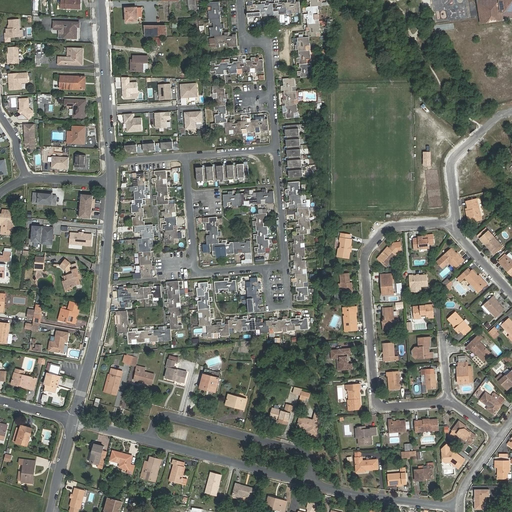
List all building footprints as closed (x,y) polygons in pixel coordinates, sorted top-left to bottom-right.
[(81,0),(60,0),(61,9),(81,9),(81,0)] [(287,7),(283,8),(282,4),(279,4),(279,0),(274,0),(275,3),(273,3),(274,11),(278,11),(278,15),(287,14),(287,10),(287,7)] [(300,13),(299,1),(295,2),(295,3),(292,3),(292,0),(287,0),(288,2),(282,3),(282,4),(283,8),(287,7),(287,10),(291,10),(291,14),(300,13)] [(511,0),(480,0),(478,0),(482,23),(511,18),(511,0)] [(274,15),(274,11),(273,3),(269,4),(269,5),(266,5),(266,1),(261,2),(261,4),(256,5),(256,6),(256,10),(261,10),(261,13),(265,12),(265,16),(274,15)] [(219,2),(208,2),(208,6),(212,6),(212,11),(208,11),(209,19),(221,18),(220,15),(219,15),(218,12),(223,11),(222,7),(220,7),(219,2)] [(261,10),(256,10),(256,6),(256,5),(253,5),(253,2),(248,3),(248,5),(247,5),(248,17),(261,16),(261,13),(261,10)] [(319,21),(319,19),(315,19),(315,15),(319,15),(318,6),(310,7),(306,7),(306,11),(308,11),(308,14),(304,14),(304,19),(307,19),(307,24),(319,23),(319,21)] [(126,22),(138,21),(137,17),(141,17),(141,7),(127,8),(127,11),(126,12),(126,22)] [(289,23),(289,14),(279,15),(279,23),(289,23)] [(221,18),(209,19),(209,23),(213,23),(213,27),(210,28),(210,36),(215,36),(222,35),(222,31),(220,31),(220,28),(224,28),(224,23),(221,24),(221,18)] [(20,20),(10,20),(11,29),(7,29),(8,34),(6,34),(6,38),(21,37),(21,32),(20,20)] [(80,27),(80,22),(54,21),(53,28),(63,28),(63,33),(58,33),(58,38),(77,39),(77,27),(80,27)] [(316,32),(320,31),(319,23),(307,24),(308,28),(309,28),(309,31),(305,31),(306,35),(308,35),(308,37),(309,37),(317,36),(316,32)] [(145,26),(145,36),(167,36),(166,26),(145,26)] [(215,38),(210,38),(210,47),(215,46),(215,47),(219,47),(219,44),(228,43),(228,46),(237,46),(236,34),(232,35),(232,36),(229,36),(229,32),(225,32),(225,35),(222,35),(215,36),(215,38)] [(306,46),(310,46),(309,37),(308,37),(297,38),(298,42),(299,42),(299,45),(295,45),(296,50),(298,49),(298,51),(307,51),(306,46)] [(10,48),(10,54),(11,60),(9,60),(9,64),(20,64),(19,47),(10,48)] [(81,49),(73,48),(73,54),(73,58),(58,57),(58,64),(82,65),(82,60),(81,60),(81,49)] [(300,64),(311,63),(310,50),(307,51),(298,51),(299,55),(300,55),(300,58),(296,58),(297,63),(299,63),(300,64)] [(131,62),(131,71),(144,71),(144,62),(148,62),(148,56),(133,56),(133,62),(131,62)] [(246,62),(246,66),(250,65),(250,68),(255,68),(255,72),(264,71),(263,59),(259,60),(259,62),(256,62),(256,57),(251,58),(251,60),(246,61),(246,62)] [(250,68),(250,65),(246,66),(246,62),(243,62),(242,58),(238,59),(238,61),(236,61),(238,73),(251,72),(250,68)] [(225,60),(225,62),(220,63),(220,64),(220,68),(224,68),(224,71),(229,70),(229,74),(238,73),(236,61),(233,62),(233,63),(230,64),(229,59),(225,60)] [(224,68),(220,68),(220,64),(217,65),(216,61),(212,61),(212,63),(210,64),(211,72),(216,71),(216,75),(225,74),(224,71),(224,68)] [(300,76),(301,78),(309,77),(308,72),(312,72),(311,63),(300,64),(300,68),(301,68),(302,71),(297,71),(298,76),(300,76)] [(10,74),(11,90),(20,89),(20,85),(20,83),(29,82),(28,73),(10,74)] [(85,77),(61,76),(60,89),(83,89),(83,83),(85,83),(85,77)] [(292,87),(296,87),(295,78),(283,79),(283,83),(285,83),(285,86),(281,86),(281,91),(284,90),(284,92),(292,92),(292,87)] [(123,79),(124,98),(136,97),(136,85),(138,85),(138,79),(123,79)] [(197,83),(179,84),(181,105),(187,104),(186,98),(198,97),(197,83)] [(170,84),(157,85),(159,100),(171,99),(170,84)] [(213,98),(214,106),(226,105),(226,102),(224,102),(224,99),(228,98),(228,94),(225,94),(224,89),(212,90),(213,93),(216,93),(217,97),(213,98)] [(297,104),(298,104),(297,91),(292,92),(284,92),(284,96),(286,96),(286,99),(282,99),(282,104),(285,104),(285,105),(297,104)] [(51,95),(38,94),(38,103),(51,103),(51,95)] [(30,98),(20,99),(21,109),(22,109),(24,112),(23,113),(29,119),(34,115),(34,112),(30,108),(30,98)] [(86,101),(66,100),(66,105),(74,106),(74,117),(85,118),(86,101)] [(294,118),(293,113),(298,112),(297,104),(285,105),(286,109),(287,109),(287,112),(283,112),(283,117),(286,116),(286,118),(294,118)] [(226,105),(214,106),(214,110),(218,110),(218,114),(215,115),(215,123),(216,123),(224,122),(227,122),(227,118),(225,118),(225,115),(229,115),(229,111),(226,111),(226,105)] [(201,111),(184,112),(185,130),(196,129),(196,123),(202,123),(201,111)] [(169,112),(154,113),(155,129),(170,128),(169,112)] [(126,123),(126,131),(141,130),(140,117),(134,118),(133,113),(123,113),(123,123),(126,123)] [(251,122),(251,125),(255,125),(255,128),(260,128),(260,131),(269,131),(268,119),(264,119),(264,121),(261,121),(260,117),(256,117),(256,120),(251,120),(251,122)] [(255,125),(251,125),(251,122),(251,120),(248,121),(247,118),(243,118),(243,121),(242,121),(243,133),(256,132),(255,128),(255,125)] [(230,119),(230,122),(227,122),(224,122),(226,134),(230,134),(229,130),(234,130),(234,134),(243,133),(242,121),(238,121),(238,123),(234,123),(234,119),(230,119)] [(291,135),(300,135),(299,128),(301,128),(300,124),(289,125),(290,129),(285,129),(286,136),(290,135),(291,135)] [(72,142),(72,143),(84,144),(85,127),(73,126),(73,132),(68,131),(67,142),(72,142)] [(36,129),(26,129),(26,148),(36,148),(36,129)] [(291,146),(300,145),(300,138),(301,138),(301,135),(300,135),(291,135),(290,135),(290,139),(286,140),(287,146),(291,146)] [(161,150),(173,149),(173,144),(173,142),(161,143),(161,145),(161,150)] [(155,150),(155,146),(155,145),(155,143),(143,144),(143,146),(143,148),(143,151),(155,150)] [(300,155),(301,155),(301,149),(302,149),(302,145),(300,145),(291,146),(291,150),(287,150),(287,156),(292,156),(300,155)] [(431,152),(423,152),(423,166),(430,166),(431,152)] [(75,155),(75,167),(85,168),(86,155),(75,155)] [(293,166),(302,166),(301,159),(303,159),(303,155),(301,155),(300,155),(292,156),(292,160),(288,160),(288,167),(293,166)] [(238,172),(239,178),(245,178),(245,179),(249,179),(249,171),(245,171),(244,164),(238,164),(238,172)] [(227,165),(228,171),(228,173),(228,179),(235,178),(235,180),(239,179),(239,178),(238,172),(234,172),(234,165),(227,165)] [(213,166),(207,167),(207,174),(207,177),(208,181),(214,180),(214,182),(218,181),(218,180),(217,173),(214,174),(213,166)] [(223,166),(217,166),(217,173),(218,180),(225,179),(225,181),(228,180),(228,179),(228,173),(224,173),(223,166)] [(289,177),(303,176),(302,169),(304,169),(304,166),(302,166),(293,166),(293,170),(289,171),(289,177)] [(203,167),(196,168),(197,182),(204,181),(204,182),(208,182),(208,181),(207,177),(207,174),(203,175),(203,167)] [(166,170),(155,171),(155,175),(156,175),(157,178),(152,178),(153,183),(155,183),(156,188),(168,187),(166,170)] [(147,178),(147,174),(144,174),(144,172),(136,173),(136,178),(133,178),(133,186),(137,186),(140,186),(140,182),(143,182),(143,179),(147,178)] [(300,181),(288,182),(288,186),(290,186),(290,190),(286,191),(286,194),(288,194),(289,196),(297,195),(296,190),(300,190),(300,181)] [(148,191),(148,187),(145,187),(145,182),(143,182),(140,182),(140,186),(137,186),(138,190),(134,191),(135,199),(143,199),(146,199),(146,195),(145,195),(144,192),(148,191)] [(156,192),(158,192),(158,195),(154,195),(154,199),(157,199),(157,205),(163,204),(169,204),(169,202),(169,200),(165,200),(165,196),(168,196),(168,187),(156,188),(156,192)] [(266,203),(274,203),(274,191),(269,191),(270,193),(266,193),(266,189),(262,189),(262,192),(257,192),(258,204),(261,204),(261,200),(265,200),(266,203)] [(240,193),(241,205),(245,205),(244,201),(249,201),(249,205),(258,204),(257,192),(253,192),(253,194),(250,194),(249,190),(245,190),(245,193),(240,193)] [(228,194),(223,195),(224,206),(228,206),(228,203),(232,202),(232,206),(241,205),(240,193),(236,194),(236,195),(233,195),(233,191),(228,192),(228,194)] [(57,196),(32,192),(31,204),(56,206),(57,196)] [(93,196),(81,194),(78,218),(90,218),(92,208),(94,208),(95,199),(92,200),(93,196)] [(291,199),(291,204),(287,204),(287,207),(290,207),(290,209),(297,208),(298,208),(297,203),(301,203),(300,195),(297,195),(289,196),(289,199),(291,199)] [(145,200),(143,200),(143,199),(135,199),(135,204),(131,204),(132,213),(136,213),(139,212),(139,208),(142,208),(141,205),(146,205),(145,200)] [(479,215),(478,209),(479,208),(477,199),(466,202),(468,211),(466,211),(469,222),(482,219),(481,214),(479,215)] [(169,204),(163,204),(164,208),(165,208),(166,211),(161,212),(162,216),(164,216),(165,218),(173,217),(172,212),(176,212),(175,204),(173,204),(169,204)] [(299,221),(307,220),(306,216),(310,216),(309,207),(298,208),(297,208),(298,212),(299,212),(299,215),(295,215),(296,220),(299,220),(299,221)] [(147,218),(146,213),(144,213),(143,208),(142,208),(139,208),(139,212),(136,213),(136,217),(132,217),(133,226),(145,225),(144,221),(143,221),(143,218),(147,218)] [(14,219),(15,219),(16,211),(8,210),(7,214),(0,214),(0,218),(2,218),(1,233),(12,234),(14,219)] [(267,222),(267,213),(259,214),(255,214),(255,218),(257,218),(257,221),(253,221),(253,226),(256,226),(256,227),(264,227),(264,222),(267,222)] [(165,218),(165,221),(166,221),(167,224),(162,225),(163,229),(165,229),(166,231),(174,230),(173,225),(177,225),(176,217),(173,217),(165,218)] [(220,218),(217,219),(217,217),(209,218),(209,222),(205,222),(206,231),(210,231),(213,230),(213,227),(216,226),(216,223),(220,223),(220,218)] [(299,233),(299,234),(303,234),(304,234),(308,234),(307,229),(311,229),(310,220),(307,220),(299,221),(299,222),(298,222),(299,225),(300,225),(300,228),(296,228),(297,233),(299,233)] [(145,230),(141,230),(142,239),(150,238),(154,238),(153,234),(152,234),(152,231),(156,230),(155,226),(153,226),(153,224),(145,225),(145,230)] [(53,227),(31,225),(30,242),(52,245),(53,227)] [(221,236),(221,231),(218,231),(218,226),(216,226),(213,227),(213,230),(210,231),(210,235),(206,235),(207,244),(212,244),(219,243),(219,239),(217,239),(217,236),(221,236)] [(257,239),(257,240),(265,240),(265,235),(268,235),(268,226),(264,227),(256,227),(256,231),(258,231),(258,234),(254,234),(254,239),(257,239)] [(486,227),(477,236),(486,245),(495,237),(486,227)] [(175,243),(174,239),(178,238),(182,238),(181,232),(178,233),(177,230),(174,230),(166,231),(166,234),(167,234),(168,237),(163,238),(164,242),(166,242),(167,244),(175,243)] [(92,234),(70,232),(69,245),(92,246),(92,234)] [(290,247),(293,247),(293,249),(301,248),(301,243),(304,243),(304,234),(303,234),(299,234),(292,235),(292,239),(294,239),(294,242),(290,242),(290,247)] [(338,249),(337,256),(349,258),(352,240),(350,239),(351,235),(341,234),(340,241),(341,242),(340,247),(338,249)] [(434,244),(434,234),(427,235),(427,236),(418,237),(418,238),(413,239),(414,249),(430,248),(429,244),(434,244)] [(495,237),(486,245),(494,254),(501,249),(498,246),(501,244),(495,237)] [(142,239),(138,239),(139,252),(151,251),(151,247),(149,247),(149,244),(153,244),(153,239),(150,240),(150,238),(142,239)] [(234,242),(235,254),(243,253),(245,253),(252,252),(250,241),(246,241),(246,242),(244,243),(243,238),(239,239),(239,241),(234,242)] [(257,244),(259,244),(259,247),(255,247),(255,252),(258,252),(258,253),(266,253),(266,248),(269,248),(269,239),(265,240),(257,240),(257,244)] [(219,243),(212,244),(213,255),(217,255),(217,251),(226,251),(226,254),(235,254),(234,242),(230,242),(230,244),(227,244),(227,240),(222,240),(222,243),(219,243)] [(393,242),(378,259),(387,267),(400,251),(401,251),(400,242),(393,242)] [(291,260),(294,260),(294,262),(302,261),(302,256),(305,256),(305,247),(301,248),(293,249),(293,252),(295,252),(295,255),(291,255),(291,260)] [(450,263),(455,269),(464,260),(461,256),(460,257),(452,248),(443,256),(444,256),(437,262),(443,268),(447,264),(448,264),(450,263)] [(5,264),(5,261),(11,262),(12,252),(4,251),(3,255),(0,255),(0,278),(5,279),(6,264),(5,264)] [(151,251),(139,252),(140,265),(144,265),(152,264),(152,261),(150,261),(150,257),(154,257),(154,253),(151,253),(151,251)] [(242,264),(253,263),(252,252),(245,253),(246,260),(242,260),(242,264)] [(499,262),(506,270),(507,269),(510,272),(509,273),(511,276),(511,260),(507,255),(500,261),(499,262)] [(45,257),(37,257),(36,263),(35,263),(35,265),(42,266),(42,268),(44,268),(45,257)] [(72,264),(65,259),(60,266),(65,270),(68,279),(65,280),(68,288),(81,284),(80,279),(78,280),(77,275),(80,274),(76,263),(72,264)] [(302,261),(294,262),(294,265),(296,265),(296,268),(292,268),(292,273),(295,273),(295,275),(303,274),(303,269),(306,269),(306,261),(302,261)] [(141,270),(141,279),(153,278),(153,274),(151,274),(151,271),(156,270),(155,266),(152,266),(152,264),(144,265),(144,269),(141,270)] [(458,279),(460,282),(465,277),(470,283),(475,289),(476,289),(483,282),(478,276),(472,270),(471,271),(468,269),(458,279)] [(353,296),(352,292),(353,292),(352,282),(350,282),(349,273),(340,274),(341,283),(342,283),(343,293),(345,292),(346,296),(353,296)] [(297,278),(297,281),(293,282),(293,286),(296,286),(296,288),(304,287),(304,282),(308,282),(307,274),(303,274),(295,275),(295,278),(297,278)] [(392,274),(380,274),(382,296),(394,295),(392,274)] [(427,275),(409,276),(410,287),(412,287),(412,291),(420,291),(419,286),(428,286),(427,275)] [(479,275),(478,276),(483,282),(476,289),(478,292),(487,284),(479,275)] [(247,295),(259,294),(259,290),(257,291),(257,288),(261,287),(261,283),(258,283),(258,277),(250,278),(250,281),(246,282),(247,295)] [(219,289),(228,289),(228,292),(237,292),(236,280),(232,280),(232,282),(229,282),(229,278),(224,278),(225,281),(215,281),(216,293),(219,293),(219,289)] [(179,289),(179,281),(167,282),(167,286),(169,286),(169,289),(165,289),(165,294),(168,293),(168,299),(170,299),(174,299),(173,294),(176,294),(176,290),(179,289)] [(211,284),(208,284),(208,282),(200,283),(200,287),(197,288),(197,296),(201,296),(204,296),(204,292),(207,292),(207,288),(211,288),(211,284)] [(157,286),(157,288),(154,288),(153,284),(149,284),(149,287),(144,287),(145,299),(149,299),(148,295),(153,295),(153,298),(162,298),(161,286),(157,286)] [(136,299),(145,299),(144,287),(140,287),(140,289),(137,289),(137,285),(132,285),(132,288),(127,289),(127,290),(127,293),(131,293),(132,296),(136,296),(136,299)] [(131,293),(127,293),(127,290),(124,290),(124,286),(119,287),(119,289),(118,289),(118,297),(123,297),(123,301),(132,300),(132,296),(131,293)] [(305,295),(309,295),(308,293),(308,291),(308,289),(308,287),(304,287),(296,288),(296,291),(298,291),(298,294),(294,295),(294,299),(297,299),(297,301),(305,300),(305,295)] [(207,292),(204,292),(204,296),(201,296),(201,300),(198,301),(198,309),(210,309),(210,305),(208,305),(208,302),(212,301),(212,297),(209,297),(209,292),(207,292)] [(177,303),(180,302),(180,294),(176,294),(173,294),(174,299),(170,299),(170,302),(166,302),(166,307),(169,306),(169,308),(177,308),(177,303)] [(259,294),(247,295),(248,299),(251,299),(252,303),(248,303),(249,312),(260,311),(260,307),(259,307),(258,304),(263,304),(262,299),(259,299),(259,294)] [(491,312),(496,317),(504,310),(495,300),(496,299),(493,296),(484,304),(491,312)] [(76,319),(77,312),(79,313),(81,304),(70,302),(68,310),(65,310),(63,319),(67,320),(67,321),(75,323),(77,319),(76,319)] [(491,312),(484,304),(481,307),(489,314),(491,312)] [(433,305),(420,305),(420,306),(414,307),(414,311),(416,311),(416,319),(422,318),(421,315),(426,315),(426,317),(429,316),(429,318),(434,317),(433,305)] [(178,325),(178,316),(182,315),(181,307),(177,308),(169,308),(169,312),(171,312),(171,315),(167,315),(167,320),(170,319),(171,328),(171,330),(182,329),(182,325),(178,325)] [(344,316),(344,326),(349,326),(350,331),(356,330),(355,323),(357,323),(356,312),(357,312),(357,307),(343,308),(343,313),(345,313),(345,316),(344,316)] [(383,322),(383,330),(395,329),(393,307),(383,308),(384,322),(383,322)] [(29,309),(27,318),(34,319),(35,311),(35,310),(29,309)] [(62,309),(59,320),(67,322),(67,321),(67,320),(63,319),(65,310),(62,309)] [(207,325),(211,325),(211,321),(210,321),(209,318),(214,318),(213,314),(211,314),(210,309),(198,309),(199,313),(202,313),(203,317),(199,317),(200,326),(207,325)] [(129,332),(129,330),(129,328),(127,328),(127,325),(131,325),(131,320),(128,320),(127,310),(116,311),(116,315),(120,315),(120,324),(117,324),(117,333),(128,332),(129,332)] [(40,323),(42,312),(35,311),(34,319),(34,322),(40,323)] [(455,312),(448,319),(456,328),(455,328),(459,333),(461,331),(464,335),(471,329),(455,312)] [(300,330),(309,329),(308,317),(304,318),(304,319),(301,319),(301,315),(296,316),(296,318),(291,319),(291,320),(292,324),(296,323),(296,327),(300,326),(300,330)] [(247,330),(256,330),(255,322),(255,318),(251,318),(251,320),(248,320),(248,316),(243,316),(243,319),(238,319),(238,321),(238,324),(242,324),(242,327),(247,327),(247,330)] [(296,323),(292,324),(291,320),(288,321),(288,316),(283,317),(283,319),(281,320),(282,328),(287,327),(287,331),(296,330),(296,327),(296,323)] [(242,327),(242,324),(238,324),(238,321),(235,321),(235,317),(230,317),(230,320),(228,320),(229,324),(229,328),(234,328),(234,331),(243,331),(242,327)] [(265,326),(265,322),(262,323),(261,318),(257,319),(257,322),(255,322),(256,330),(260,329),(261,333),(269,332),(269,329),(269,325),(265,326)] [(282,328),(281,320),(278,320),(278,321),(275,322),(275,318),(270,318),(270,320),(265,321),(265,322),(265,326),(269,325),(269,329),(274,328),(274,332),(282,331),(282,328)] [(511,321),(509,318),(501,325),(511,336),(511,340),(511,321)] [(0,342),(7,343),(8,334),(10,324),(0,322),(0,342)] [(212,333),(221,333),(221,336),(230,336),(229,328),(229,324),(225,324),(225,326),(222,326),(221,322),(217,322),(217,325),(211,325),(207,325),(208,337),(212,337),(212,333)] [(163,341),(172,340),(171,330),(171,328),(167,329),(167,330),(164,331),(163,327),(159,327),(159,330),(154,330),(154,332),(154,335),(158,335),(158,338),(163,337),(163,341)] [(493,327),(488,333),(494,339),(500,333),(493,327)] [(158,335),(154,335),(154,332),(150,332),(150,328),(146,328),(146,331),(144,331),(145,339),(150,338),(150,342),(159,341),(158,338),(158,335)] [(129,332),(128,332),(129,344),(132,343),(132,340),(136,339),(137,343),(146,342),(145,339),(144,331),(141,331),(141,333),(137,333),(137,329),(133,329),(133,332),(129,332)] [(57,331),(55,342),(50,341),(49,350),(63,353),(65,342),(67,342),(69,333),(57,331)] [(479,334),(469,344),(473,348),(472,349),(483,361),(491,354),(479,341),(483,338),(479,334)] [(427,347),(430,347),(430,337),(418,338),(419,347),(415,347),(416,359),(433,357),(433,352),(428,353),(427,347)] [(386,361),(395,361),(399,360),(398,356),(395,356),(393,342),(383,343),(384,357),(385,357),(386,361)] [(352,363),(349,364),(348,354),(352,354),(351,348),(339,349),(331,350),(332,359),(340,358),(341,370),(353,369),(352,363)] [(175,379),(185,381),(188,372),(173,369),(175,362),(177,363),(178,358),(170,356),(169,360),(168,359),(166,367),(168,368),(165,377),(175,380),(175,379)] [(459,377),(458,377),(458,384),(469,383),(468,367),(468,362),(458,363),(458,367),(457,367),(457,372),(459,372),(459,377)] [(62,366),(51,363),(49,372),(60,374),(61,370),(62,366)] [(137,370),(134,380),(152,385),(154,374),(144,372),(145,368),(137,366),(136,370),(137,370)] [(434,368),(421,369),(422,375),(426,375),(426,383),(422,383),(423,393),(428,393),(427,389),(436,389),(435,373),(434,373),(434,368)] [(113,369),(107,392),(117,395),(123,372),(113,369)] [(207,389),(207,390),(215,393),(221,373),(205,369),(200,387),(207,389)] [(388,376),(389,390),(400,389),(399,371),(387,372),(387,376),(388,376)] [(498,381),(505,388),(511,381),(511,371),(506,375),(498,381)] [(29,387),(33,388),(35,379),(14,373),(12,382),(20,384),(20,385),(29,388),(29,387)] [(62,377),(47,373),(42,392),(58,396),(62,377)] [(360,395),(360,389),(361,389),(360,384),(346,385),(346,390),(348,390),(349,400),(348,400),(348,405),(351,407),(355,407),(355,409),(361,409),(360,399),(359,399),(359,395),(360,395)] [(303,389),(294,386),(292,394),(300,396),(303,389)] [(494,415),(505,400),(499,396),(496,400),(486,392),(480,400),(489,406),(487,409),(494,415)] [(233,407),(244,410),(247,399),(229,394),(226,403),(233,405),(233,407)] [(272,408),(269,417),(288,422),(293,406),(287,404),(285,411),(272,408)] [(297,426),(308,430),(307,433),(318,436),(323,415),(315,413),(313,420),(300,416),(297,426)] [(423,420),(414,421),(415,432),(439,430),(438,419),(430,420),(430,419),(423,419),(423,420)] [(388,420),(389,433),(407,431),(406,421),(393,421),(393,420),(388,420)] [(458,440),(461,436),(471,444),(476,436),(466,428),(467,427),(459,421),(452,430),(453,431),(449,436),(450,437),(451,436),(458,440)] [(20,429),(16,442),(25,445),(27,436),(30,437),(32,429),(22,426),(20,429)] [(371,428),(371,429),(366,429),(363,429),(362,427),(357,427),(357,428),(355,428),(356,438),(358,438),(359,445),(372,444),(372,435),(376,435),(376,427),(371,428)] [(99,464),(103,451),(104,447),(95,444),(90,462),(98,464),(99,464)] [(454,451),(450,451),(450,447),(447,445),(442,449),(442,452),(443,461),(445,463),(450,462),(458,468),(465,459),(454,451)] [(103,451),(99,464),(98,464),(98,467),(102,469),(107,452),(103,451)] [(132,456),(113,451),(111,460),(120,463),(119,467),(128,469),(129,469),(130,464),(132,456)] [(377,459),(363,461),(362,457),(361,452),(354,452),(355,457),(356,472),(366,471),(366,470),(378,469),(377,459)] [(149,462),(144,478),(154,481),(160,459),(150,457),(149,462)] [(35,461),(20,459),(19,464),(24,464),(23,472),(22,480),(22,482),(31,483),(32,474),(34,474),(35,465),(34,465),(35,461)] [(144,478),(149,462),(145,461),(141,477),(144,478)] [(185,467),(180,465),(181,462),(174,461),(173,464),(174,464),(170,481),(180,484),(185,467)] [(508,478),(508,472),(509,472),(510,461),(495,461),(495,467),(497,467),(499,468),(499,472),(498,473),(498,478),(508,478)] [(424,479),(433,478),(432,463),(427,464),(428,469),(415,470),(416,481),(424,480),(424,479)] [(211,472),(206,493),(216,496),(222,475),(211,472)] [(387,474),(388,485),(407,484),(406,473),(401,473),(387,474)] [(255,489),(236,484),(232,496),(242,498),(243,495),(252,498),(255,489)] [(70,506),(80,509),(85,490),(75,488),(70,506)] [(489,496),(489,490),(475,489),(475,509),(485,509),(485,496),(489,496)] [(269,496),(266,506),(284,511),(287,501),(279,499),(279,500),(273,499),(273,498),(269,496)] [(119,511),(122,502),(108,498),(104,511),(119,511)]
